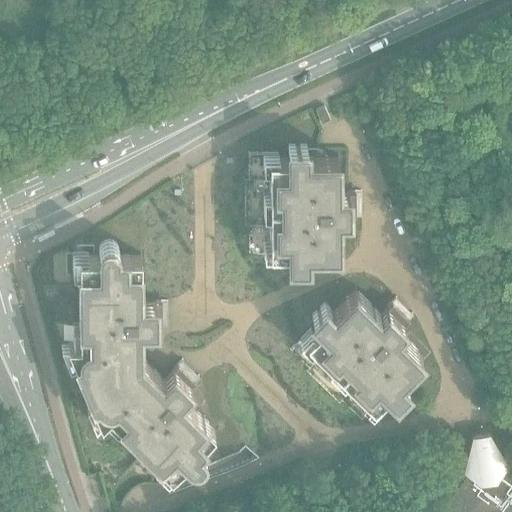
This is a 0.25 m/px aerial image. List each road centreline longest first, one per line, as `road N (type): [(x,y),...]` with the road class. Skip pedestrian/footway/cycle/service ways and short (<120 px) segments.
road 1 (secondary): [(145,150),(458,0)]
road 2 (residential): [(143,511),(317,442),(453,417)]
road 3 (residential): [(453,417),(450,373),(339,134)]
road 4 (tertiary): [(0,346),(65,511)]
road 5 (secondary): [(0,232),(107,179),(145,150)]
road 6 (secondary): [(145,150),(0,201)]
